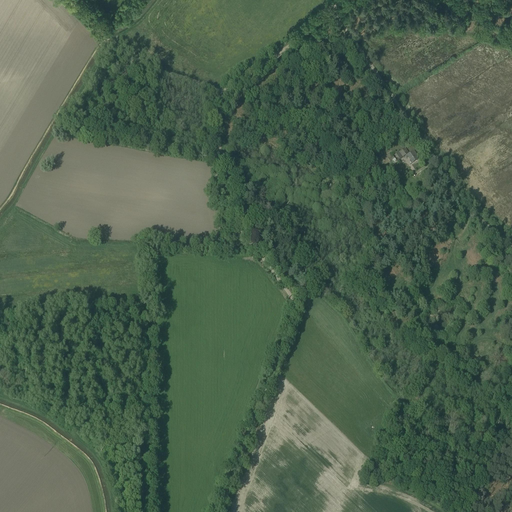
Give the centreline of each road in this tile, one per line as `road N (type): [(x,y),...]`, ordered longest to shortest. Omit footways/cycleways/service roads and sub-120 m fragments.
road 1 (track): [(246,237),(229,250),(150,251),(148,511)]
road 2 (track): [(246,237),(293,311),(219,511)]
road 3 (unclassified): [(463,199),(336,14),(339,0)]
road 4 (track): [(335,6),(222,91)]
road 5 (track): [(221,95),(218,199),(240,228)]
road 6 (track): [(111,41),(153,68),(222,91)]
